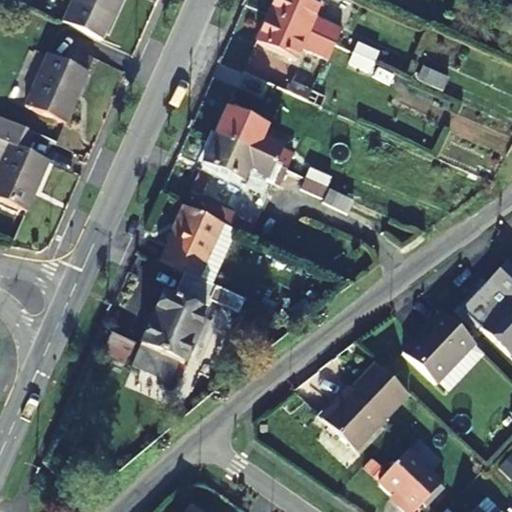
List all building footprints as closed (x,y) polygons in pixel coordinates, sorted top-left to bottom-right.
[(79,0),(69,23),(107,40),(123,0),(79,0)] [(324,5),(313,0),(279,0),(273,14),(340,44),(348,28),(320,15),(324,5)] [(340,44),(273,14),(261,41),(300,58),(305,48),(332,60),(340,44)] [(384,52),(363,43),(359,53),(380,62),(384,52)] [(380,62),(359,53),(356,62),(376,70),(380,62)] [(30,106),(64,122),(79,91),(84,94),(93,73),(52,55),(30,106)] [(456,75),(430,64),(425,77),(451,87),(456,75)] [(314,101),(319,91),(300,82),(295,92),(314,101)] [(84,94),(79,91),(64,122),(70,124),(84,94)] [(314,101),(295,92),(288,108),(297,112),(300,107),(310,111),(314,101)] [(270,128),(231,110),(218,138),(284,167),(291,152),(265,139),(270,128)] [(36,184),(43,187),(54,162),(29,151),(38,133),(0,116),(0,138),(13,144),(0,174),(0,198),(25,210),(36,184)] [(0,174),(13,144),(0,138),(0,174)] [(284,167),(218,138),(206,164),(245,182),(251,171),(277,183),(284,167)] [(328,175),(308,166),(304,176),(324,185),(328,175)] [(324,185),(304,176),(299,187),(319,196),(324,185)] [(30,212),(43,187),(36,184),(25,210),(30,212)] [(190,273),(202,279),(227,224),(190,208),(165,262),(190,273)] [(258,226),(239,218),(235,227),(254,236),(258,226)] [(511,267),(507,263),(487,283),(507,302),(480,331),(509,358),(511,355),(511,267)] [(216,302),(243,314),(249,299),(202,279),(190,273),(181,293),(214,307),(216,302)] [(187,366),(209,316),(167,296),(144,347),(146,348),(137,368),(172,384),(181,363),(187,366)] [(474,345),(440,313),(424,330),(425,331),(402,355),(435,386),(474,345)] [(129,368),(139,344),(118,335),(108,358),(129,368)] [(407,396),(374,365),(321,421),(354,453),(407,396)] [(442,485),(407,452),(378,483),(401,504),(397,507),(402,511),(416,511),(433,495),(436,498),(444,490),(440,487),(442,485)] [(500,511),(486,499),(473,511),(500,511)]
